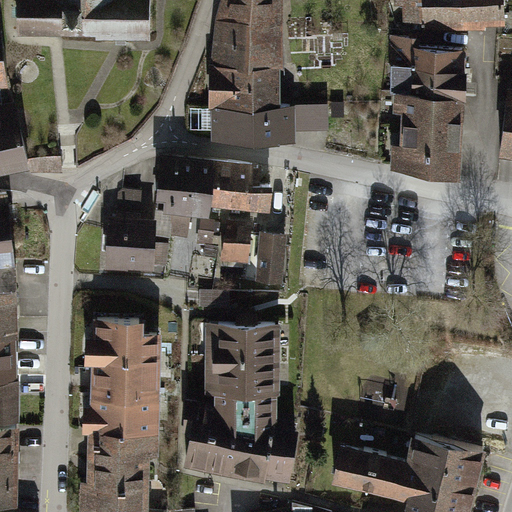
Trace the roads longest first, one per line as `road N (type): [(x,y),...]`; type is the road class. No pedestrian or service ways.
road 1 (residential): [(158,132),(511,198)]
road 2 (residential): [(54,511),(68,185)]
road 3 (residential): [(158,132),(212,0)]
